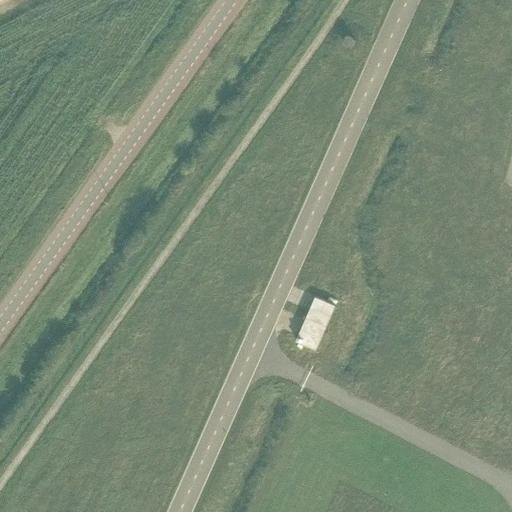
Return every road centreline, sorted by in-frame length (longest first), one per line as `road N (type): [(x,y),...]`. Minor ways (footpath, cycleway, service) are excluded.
road 1 (track): [(0,490),(343,0)]
road 2 (unclassified): [(0,325),(232,0)]
